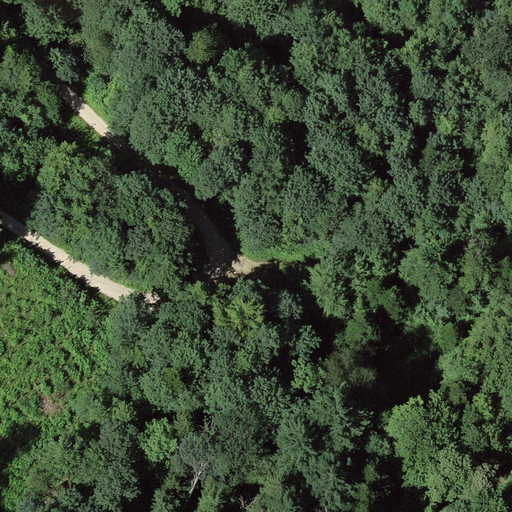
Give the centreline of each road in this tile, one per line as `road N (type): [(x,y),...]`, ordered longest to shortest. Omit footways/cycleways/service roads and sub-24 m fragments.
road 1 (track): [(227,261),(210,230),(74,103),(0,16)]
road 2 (track): [(227,261),(341,279),(511,241)]
road 3 (track): [(0,215),(115,291),(151,305),(199,296),(227,261)]
